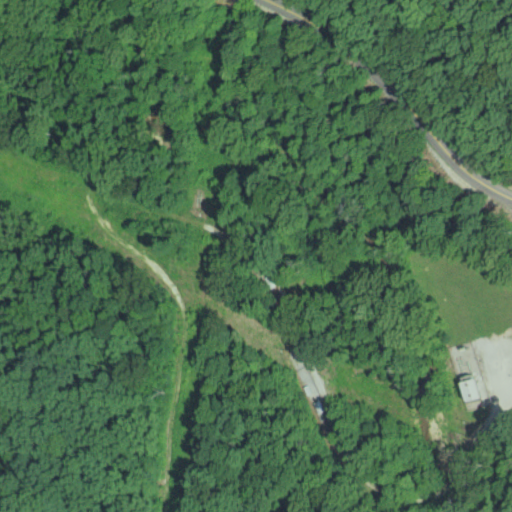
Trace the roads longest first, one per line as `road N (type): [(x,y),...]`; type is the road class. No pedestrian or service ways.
road 1 (residential): [(511,400),(455,489),(426,500),(379,491),(303,336),(245,257)]
road 2 (secondary): [(511,199),(465,171),(343,46),(262,0)]
